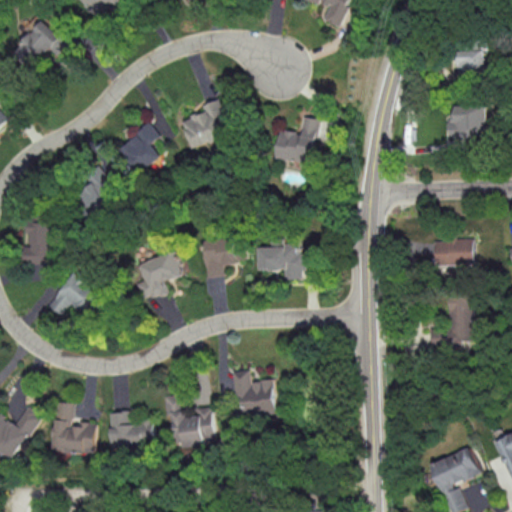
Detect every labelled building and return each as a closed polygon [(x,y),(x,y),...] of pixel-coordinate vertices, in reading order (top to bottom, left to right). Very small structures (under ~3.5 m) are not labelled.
[(114,4),(123,12),(132,0),(81,0),(102,17),(114,4)] [(326,19),(353,30),(362,10),(353,6),(354,0),(315,0),(332,7),(326,19)] [(15,53),(33,67),(48,47),(67,62),(80,45),(44,16),(15,53)] [(460,72),(485,73),(486,50),(461,49),(460,72)] [(196,147),(227,134),(223,123),(233,119),(225,100),(183,117),(196,147)] [(453,137),(490,134),(488,104),(458,107),(459,118),(451,119),(453,137)] [(283,128),(278,156),(317,163),(324,117),(307,114),(304,132),(283,128)] [(164,156),(155,141),(163,136),(155,124),(123,143),(140,171),(164,156)] [(104,211),(117,190),(96,177),(83,199),(104,211)] [(31,249),(55,249),(55,219),(32,219),(31,249)] [(207,239),(221,238),(221,239),(238,238),(238,239),(248,238),(250,258),(240,259),(240,263),(226,265),(227,274),(211,276),(207,239)] [(262,246),(273,246),(272,239),(287,238),(287,243),(303,242),(304,254),(308,254),(309,270),(305,270),(306,277),(287,278),(287,268),(283,268),(283,270),(272,270),(272,268),(263,268),(262,246)] [(476,263),(476,238),(437,238),(438,264),(476,263)] [(168,281),(187,273),(182,258),(178,259),(174,250),(142,262),(147,278),(143,280),(149,298),(171,290),(168,281)] [(107,292),(81,270),(51,305),(61,313),(73,298),(90,312),(107,292)] [(433,346),(474,346),(475,295),(451,295),(451,329),(434,329),(433,346)] [(278,412),(276,378),(253,380),(252,369),(235,370),(237,394),(245,393),(246,414),(278,412)] [(218,434),(215,405),(200,406),(201,414),(188,416),(186,396),(167,397),(169,410),(175,409),(177,428),(185,428),(187,442),(207,441),(207,435),(218,434)] [(97,452),(99,422),(87,421),(86,425),(76,425),(77,402),(67,401),(66,418),(57,418),(55,449),(97,452)] [(0,447),(1,447),(15,457),(46,415),(32,405),(18,424),(4,414),(0,418),(0,447)] [(157,421),(130,422),(129,410),(112,411),(113,445),(157,444),(157,421)] [(511,433),(498,440),(511,472),(511,433)] [(433,462),(452,511),(457,511),(470,507),(461,482),(483,473),(472,446),(433,462)]
